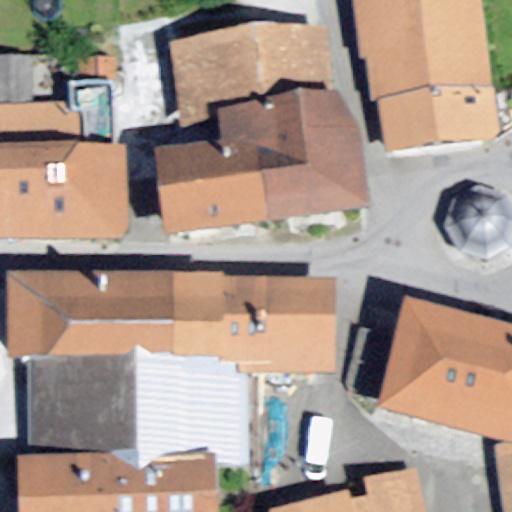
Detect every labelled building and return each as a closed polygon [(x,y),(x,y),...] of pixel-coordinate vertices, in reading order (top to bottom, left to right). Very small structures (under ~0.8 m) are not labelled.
[(480,0),(356,0),(371,102),(385,100),(393,156),(500,141),(480,0)] [(325,39),(171,54),(180,138),(223,134),(225,157),(160,163),(168,248),(369,228),(356,107),(332,109),(325,39)] [(0,243),(134,240),(129,88),(78,90),(79,111),(0,113),(0,243)] [(480,186),(457,200),(451,226),(466,249),(492,255),(511,242),(511,201),(506,192),(480,186)] [(224,284),(9,288),(10,374),(29,374),(30,467),(21,468),(21,511),(220,511),(220,470),(247,470),(246,383),(337,381),(335,294),(224,296),(224,284)] [(511,327),(404,305),(383,405),(511,437),(511,327)] [(511,511),(511,441),(498,444),(505,511),(511,511)] [(414,511),(406,478),(272,510),(272,511),(414,511)]
